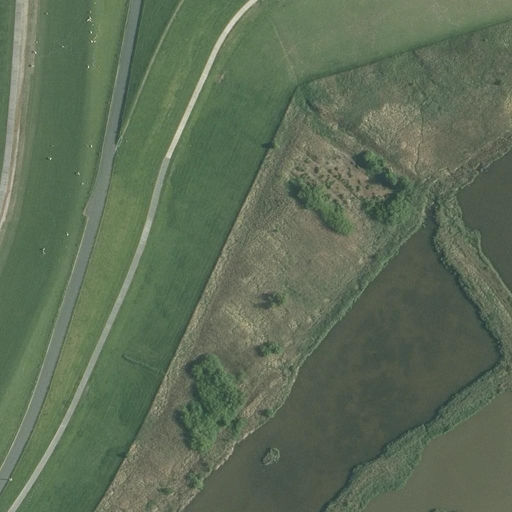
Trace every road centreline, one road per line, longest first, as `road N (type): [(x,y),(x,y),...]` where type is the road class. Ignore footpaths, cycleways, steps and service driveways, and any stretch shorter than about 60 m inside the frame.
road 1 (track): [(12,511),(57,440),(129,282),(173,146),(214,54),(254,0)]
road 2 (track): [(0,214),(22,0)]
road 3 (track): [(92,220),(0,299)]
